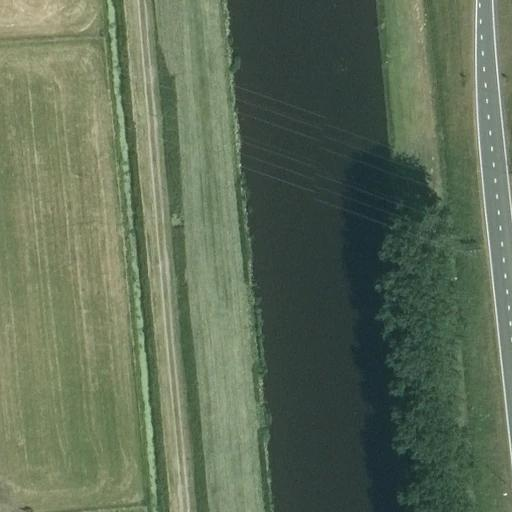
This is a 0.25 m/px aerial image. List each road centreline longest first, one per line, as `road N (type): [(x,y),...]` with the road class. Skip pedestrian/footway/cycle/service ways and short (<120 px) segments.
road 1 (trunk): [(485,0),(511,339)]
road 2 (track): [(162,290),(137,0)]
